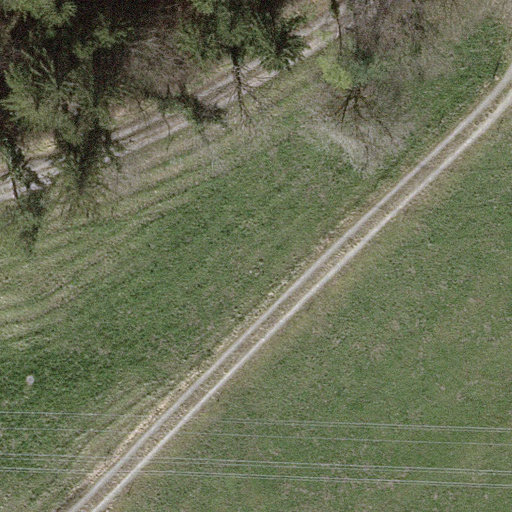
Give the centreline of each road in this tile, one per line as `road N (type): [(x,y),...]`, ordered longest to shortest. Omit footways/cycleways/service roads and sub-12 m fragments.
road 1 (track): [(93,511),(511,94)]
road 2 (track): [(378,0),(150,143),(0,195)]
